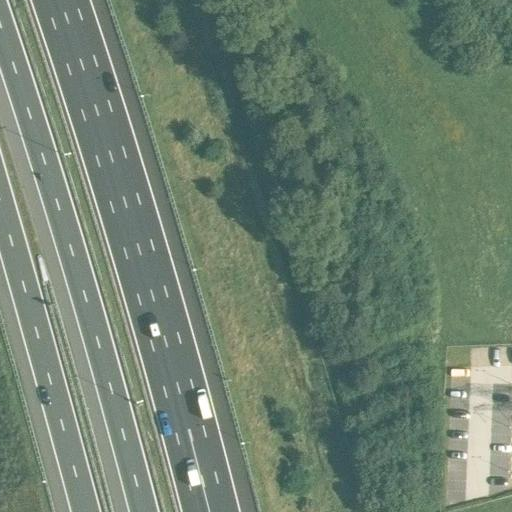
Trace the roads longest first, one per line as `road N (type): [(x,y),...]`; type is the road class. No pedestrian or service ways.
road 1 (motorway): [(207,511),(55,0)]
road 2 (motorway): [(0,24),(142,511)]
road 3 (motorway): [(0,206),(84,511)]
